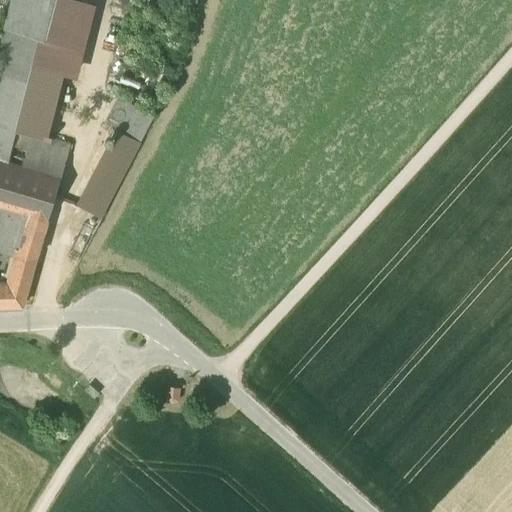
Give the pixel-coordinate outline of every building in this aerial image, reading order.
[(53,0),(10,0),(4,26),(39,38),(43,39),(53,0)] [(53,0),(43,39),(39,38),(33,60),(65,69),(76,72),(94,4),(80,0),(53,0)] [(39,38),(4,26),(0,42),(0,158),(7,161),(15,130),(33,60),(39,38)] [(65,69),(33,60),(15,130),(47,139),(65,69)] [(154,115),(118,96),(103,123),(115,129),(140,142),(154,115)] [(115,129),(76,203),(101,217),(140,142),(115,129)] [(47,139),(15,130),(7,161),(61,176),(70,146),(47,139)] [(7,161),(0,158),(0,205),(47,220),(61,176),(7,161)] [(47,220),(0,205),(0,227),(23,234),(41,240),(47,220)] [(23,234),(0,227),(0,250),(17,256),(23,234)] [(41,240),(23,234),(17,256),(9,284),(0,284),(0,306),(22,306),(41,240)]
